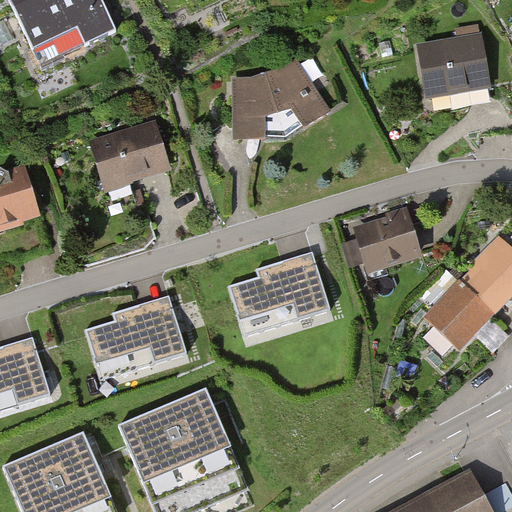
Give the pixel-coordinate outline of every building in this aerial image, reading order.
[(103,0),(8,0),(35,56),(113,18),(103,0)] [(460,45),(423,51),(430,95),(450,92),(453,111),(492,105),(479,28),(458,32),(460,45)] [(253,81),(237,81),(237,143),(288,141),(328,114),(295,64),(281,72),(253,81)] [(156,130),(92,149),(106,197),(170,178),(156,130)] [(31,165),(0,175),(0,237),(50,221),(31,165)] [(407,218),(359,232),(370,271),(419,257),(407,218)] [(471,271),(474,274),(505,303),(511,295),(511,250),(508,247),(488,268),(480,261),(471,271)] [(229,287),(245,338),(332,311),(316,261),(286,270),(284,263),(257,271),(259,278),(229,287)] [(474,274),(429,322),(435,328),(424,340),(443,358),(455,347),(459,351),(505,303),(474,274)] [(85,332),(101,382),(187,356),(172,305),(142,314),(140,307),(112,315),(115,323),(85,332)] [(0,412),(53,396),(37,345),(7,355),(5,347),(0,348),(0,412)] [(207,391),(119,428),(154,511),(170,511),(187,505),(189,511),(201,511),(221,504),(216,492),(245,480),(207,391)] [(117,511),(85,435),(4,468),(22,511),(117,511)] [(488,511),(473,483),(420,511),(488,511)] [(511,511),(511,493),(507,484),(485,496),(493,511),(511,511)]
